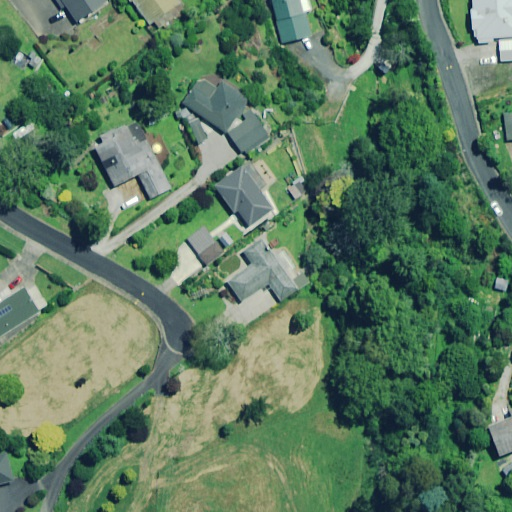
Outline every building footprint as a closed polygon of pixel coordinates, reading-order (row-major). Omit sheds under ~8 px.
[(60,0),(78,24),(108,2),(106,0),(60,0)] [(126,0),(130,4),(132,2),(149,24),(178,2),(176,0),(126,0)] [(270,0),(275,18),(282,44),(308,37),(302,13),(310,11),(306,0),(270,0)] [(469,32),(472,31),(473,44),(491,43),(491,38),(511,37),(511,0),(470,0),(471,10),(468,10),(469,32)] [(511,61),(511,41),(498,42),(499,62),(511,61)] [(194,81),(180,106),(226,137),(238,156),(266,139),(244,104),(247,99),(220,82),(217,88),(204,80),(194,81)] [(511,140),(511,113),(499,116),(503,142),(511,140)] [(143,141),(133,121),(100,139),(103,144),(94,149),(114,187),(137,175),(150,200),(169,190),(143,141)] [(275,180),(261,161),(251,168),(265,187),(275,180)] [(271,211),(241,167),(212,187),(231,214),(234,211),(246,228),(271,211)] [(297,183),(285,190),(292,201),(304,194),(297,183)] [(221,255),(209,237),(191,250),(204,267),(221,255)] [(278,301),(307,282),(301,272),(293,277),(276,251),(269,256),(259,241),(242,252),(251,265),(226,281),(240,303),(267,285),(278,301)] [(0,337),(39,313),(23,288),(0,303),(0,337)] [(497,310),(484,306),(480,317),(493,322),(497,310)] [(511,410),(508,412),(510,419),(487,427),(498,457),(511,451),(511,410)] [(0,487),(11,484),(3,456),(0,456),(0,487)]
